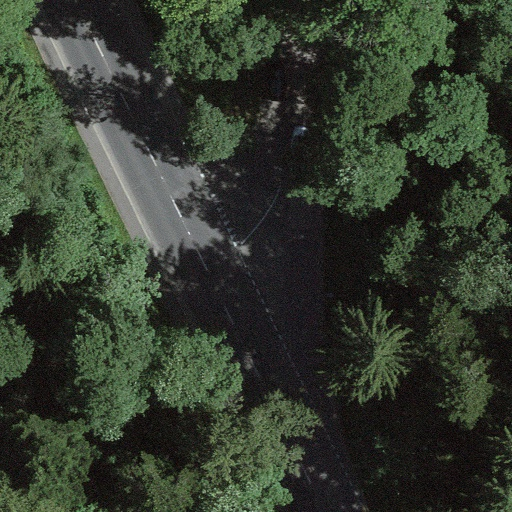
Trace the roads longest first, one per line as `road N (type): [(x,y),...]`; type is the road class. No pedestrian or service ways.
road 1 (tertiary): [(240,318),(83,0)]
road 2 (tertiary): [(305,0),(304,67),(240,318)]
road 3 (tertiary): [(332,511),(240,318)]
